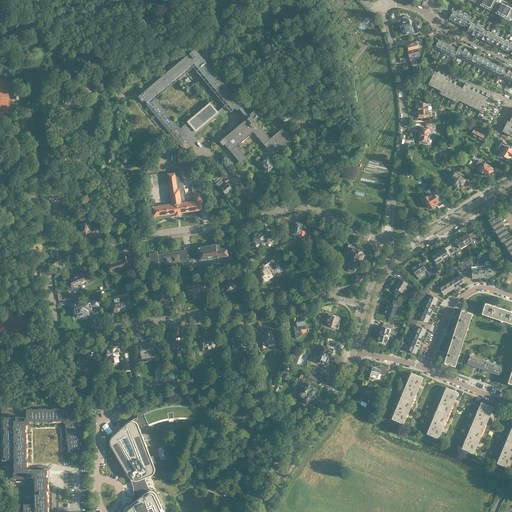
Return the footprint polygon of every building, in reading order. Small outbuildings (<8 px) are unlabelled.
[(479,0),(477,5),(480,7),(480,6),(485,8),(484,9),(485,9),(489,0),(479,0)] [(489,0),(485,9),(485,8),(490,11),(489,11),(492,13),(497,4),(494,3),(495,0),(494,0),(489,0)] [(497,4),(492,13),(495,15),(496,14),(500,16),(500,17),(506,5),(506,6),(501,3),(499,5),(497,4)] [(506,5),(500,17),(501,16),(505,19),(508,21),(511,13),(511,11),(510,11),(511,8),(506,6),(506,5)] [(454,22),(457,14),(452,12),(449,19),(449,20),(451,21),(452,21),(454,22)] [(459,24),(462,17),(457,14),(454,22),(456,24),(457,23),(459,24)] [(399,22),(401,29),(410,26),(408,20),(407,16),(402,17),(403,21),(399,22)] [(463,26),(467,19),(462,17),(459,24),(459,25),(461,26),(463,26)] [(467,19),(463,26),(464,27),(466,28),(468,29),(470,24),(472,21),(467,19)] [(468,29),(467,32),(472,35),(476,27),(470,24),(468,29)] [(410,26),(401,29),(402,32),(403,32),(404,35),(410,33),(410,34),(418,32),(415,25),(410,26)] [(476,27),(472,35),(476,37),(476,36),(477,36),(480,29),(476,27)] [(480,29),(477,36),(477,37),(481,39),(485,31),(480,29)] [(485,31),(481,39),(486,42),(486,41),(490,34),(485,31)] [(506,38),(507,37),(508,34),(506,33),(503,38),(504,38),(503,40),(500,39),(496,46),(497,46),(496,47),(499,48),(499,47),(501,48),(505,41),(506,38)] [(490,34),(486,41),(489,42),(488,43),(491,44),(491,43),(491,44),(495,36),(490,34)] [(495,36),(491,44),(493,45),(496,47),(496,46),(500,39),(495,36)] [(407,47),(407,51),(418,48),(422,47),(420,40),(416,41),(416,42),(407,44),(407,46),(407,47)] [(439,50),(443,43),(441,42),(441,41),(439,40),(438,40),(435,48),(439,50)] [(505,41),(501,48),(502,49),(501,49),(504,51),(504,50),(506,51),(510,44),(505,41)] [(444,43),(443,43),(439,50),(444,52),(448,45),(446,44),(446,43),(444,42),(444,43)] [(447,58),(449,55),(453,47),(451,46),(449,45),(448,45),(444,52),(447,54),(444,61),(446,62),(447,58)] [(454,57),(455,54),(458,50),(456,49),(456,48),(453,47),(453,48),(453,47),(449,55),(454,57)] [(460,57),(464,49),(460,47),(459,47),(458,50),(455,54),(460,57)] [(418,48),(407,51),(410,60),(411,66),(417,64),(416,57),(420,56),(419,52),(418,48)] [(193,136),(227,108),(230,112),(235,108),(237,110),(239,109),(241,107),(243,106),(195,49),(190,54),(191,55),(186,58),(186,57),(181,61),(182,62),(178,65),(177,64),(173,68),(173,69),(169,72),(164,75),(165,76),(161,80),(160,79),(155,82),(156,83),(152,87),(151,86),(147,90),(148,90),(143,94),(143,93),(138,97),(143,102),(145,100),(146,100),(147,102),(148,105),(147,105),(147,106),(151,110),(152,109),(154,111),(153,112),(152,112),(156,117),(156,116),(157,115),(159,117),(158,118),(158,119),(161,123),(162,123),(163,122),(166,126),(165,127),(168,132),(169,131),(170,130),(172,132),(170,133),(170,134),(174,138),(175,137),(177,139),(176,140),(175,140),(179,145),(180,144),(179,144),(181,143),(182,145),(181,146),(181,147),(183,149),(184,148),(186,150),(191,146),(188,144),(195,139),(193,136)] [(469,51),(464,49),(460,57),(465,59),(469,52),(468,52),(469,51)] [(470,62),(474,54),(469,51),(469,52),(465,59),(470,62)] [(478,56),(474,54),(470,62),(475,64),(478,57),(478,56)] [(480,67),(483,59),(483,58),(481,57),(481,58),(478,57),(475,64),(480,67)] [(485,60),(483,59),(480,67),(485,69),(488,61),(486,59),(485,60)] [(485,69),(489,71),(493,64),(491,63),(491,62),(489,61),(489,62),(488,61),(485,69)] [(494,74),(498,66),(496,65),(494,64),(493,64),(489,71),(494,74)] [(498,67),(498,66),(494,74),(499,76),(503,69),(501,68),(501,67),(499,66),(498,67)] [(504,79),(508,71),(503,68),(503,69),(499,76),(504,79)] [(464,102),(468,104),(467,105),(472,107),(472,106),(481,110),(480,111),(487,99),(486,98),(486,99),(478,95),(478,94),(476,93),(476,94),(469,90),(471,86),(465,83),(462,90),(446,82),(448,79),(439,75),(441,71),(439,70),(438,73),(437,73),(437,74),(435,73),(434,72),(428,85),(429,85),(429,84),(442,90),(440,94),(440,95),(441,93),(458,101),(457,103),(458,103),(459,101),(463,103),(464,102)] [(241,107),(239,109),(248,118),(226,137),(225,136),(223,137),(224,138),(220,141),(223,146),(225,144),(241,163),(250,156),(248,154),(246,156),(237,146),(254,132),(272,153),(276,150),(279,153),(282,150),(281,148),(293,138),(286,129),(284,130),(283,128),(270,138),(255,120),(260,116),(254,110),(250,114),(251,116),(249,117),(241,107)] [(511,108),(511,111),(511,118),(510,124),(508,123),(504,131),(503,131),(503,132),(511,136),(511,108)] [(431,110),(428,110),(419,110),(420,118),(423,118),(423,117),(431,116),(431,112),(432,112),(431,110)] [(473,130),(471,134),(482,140),(483,139),(484,140),(485,136),(477,132),(478,129),(475,127),(473,130)] [(509,147),(508,147),(505,145),(507,143),(506,142),(507,140),(501,136),(500,138),(502,139),(500,142),(501,143),(498,148),(503,151),(501,154),(508,159),(510,158),(511,155),(511,150),(510,148),(509,147)] [(260,162),(268,171),(269,171),(271,170),(271,169),(272,168),(274,167),(274,166),(275,165),(268,157),(266,154),(263,157),(264,158),(260,162)] [(479,169),(480,170),(480,171),(488,176),(493,168),(485,163),(484,164),(482,163),(483,163),(480,161),(478,165),(480,166),(479,169)] [(459,184),(462,186),(466,179),(463,178),(464,175),(457,171),(456,173),(455,172),(453,173),(451,175),(452,177),(454,178),(451,183),(457,187),(459,184)] [(151,201),(153,217),(175,214),(176,216),(181,215),(180,213),(203,210),(201,192),(199,192),(198,184),(192,185),(194,199),(190,200),(190,201),(187,202),(187,200),(185,200),(184,188),(183,188),(182,176),(180,176),(179,173),(175,173),(168,174),(171,196),(167,196),(168,203),(164,204),(164,205),(160,205),(160,204),(156,205),(155,200),(152,200),(151,201)] [(232,188),(227,183),(224,185),(223,185),(222,183),(223,182),(220,179),(215,183),(218,186),(219,186),(221,188),(220,188),(225,194),(232,188)] [(424,190),(428,195),(423,198),(425,201),(423,202),(426,207),(428,206),(429,208),(431,209),(434,208),(434,206),(434,205),(439,202),(437,199),(438,198),(438,197),(438,196),(437,195),(436,195),(435,195),(431,190),(434,188),(429,180),(425,182),(428,187),(424,190)] [(488,220),(491,224),(500,219),(497,214),(488,220)] [(491,224),(494,229),(503,223),(500,219),(491,224)] [(90,224),(88,223),(85,222),(81,224),(79,224),(77,228),(79,229),(82,233),(86,234),(90,232),(94,233),(95,229),(91,227),(90,224)] [(306,231),(302,231),(301,230),(302,224),(296,222),(295,226),(292,226),(290,235),(295,237),(294,237),(304,240),(306,231)] [(494,229),(496,232),(505,227),(503,223),(494,229)] [(496,232),(499,237),(508,232),(505,227),(496,232)] [(259,231),(261,243),(273,241),(271,232),(266,233),(265,230),(259,231)] [(261,243),(259,231),(252,233),(253,236),(248,237),(250,246),(261,243)] [(461,236),(466,244),(472,241),(474,240),(477,244),(481,242),(478,237),(477,238),(477,237),(474,231),(469,235),(467,233),(461,236)] [(503,241),(510,236),(508,232),(499,237),(502,242),(503,241)] [(503,241),(505,245),(511,240),(511,236),(511,235),(510,236),(503,241)] [(466,244),(461,236),(455,240),(456,242),(451,245),(455,251),(458,250),(459,250),(460,250),(460,249),(460,248),(466,244)] [(158,254),(158,252),(149,253),(152,270),(160,269),(159,265),(164,264),(165,265),(180,262),(180,261),(200,258),(200,259),(213,258),(218,258),(218,257),(228,256),(227,248),(221,249),(220,243),(211,244),(212,245),(198,247),(198,248),(189,250),(189,247),(184,248),(185,250),(158,254)] [(438,251),(443,259),(449,255),(451,256),(452,254),(451,254),(455,252),(451,246),(446,249),(444,247),(438,251)] [(349,255),(361,261),(364,255),(361,253),(362,252),(358,250),(358,251),(352,248),(349,255)] [(286,267),(283,250),(278,250),(275,251),(276,254),(279,254),(281,268),(286,267)] [(443,259),(438,251),(431,255),(437,263),(443,259)] [(114,272),(115,275),(128,271),(131,270),(131,268),(129,262),(132,261),(131,258),(130,258),(129,255),(111,261),(111,262),(105,264),(108,274),(114,272)] [(361,261),(349,255),(348,257),(350,258),(349,260),(348,259),(346,263),(345,264),(344,266),(344,267),(346,268),(347,267),(348,266),(350,268),(348,270),(353,273),(354,270),(355,270),(358,264),(359,264),(361,261)] [(271,258),(258,266),(261,269),(259,270),(259,271),(257,273),(259,278),(262,283),(268,279),(266,278),(271,275),(266,267),(274,261),(271,258)] [(415,273),(417,276),(427,270),(429,273),(431,271),(425,262),(422,263),(421,261),(411,268),(413,269),(411,271),(414,274),(415,273)] [(485,268),(486,276),(486,277),(489,277),(489,276),(492,276),(492,274),(495,274),(494,266),(491,266),(491,265),(484,266),(485,268)] [(77,276),(81,286),(87,284),(88,285),(94,282),(92,278),(91,278),(88,273),(84,275),(83,273),(77,276)] [(456,276),(460,284),(466,280),(462,273),(456,276)] [(81,286),(77,276),(70,279),(70,280),(69,281),(69,279),(65,281),(70,291),(81,286),(81,287),(81,286)] [(451,280),(456,288),(458,287),(457,285),(460,284),(456,276),(451,280)] [(238,290),(238,285),(237,280),(235,280),(234,278),(224,279),(225,285),(224,285),(225,290),(226,290),(226,292),(229,291),(229,292),(233,292),(233,291),(238,290)] [(395,287),(397,289),(395,292),(399,295),(407,283),(400,279),(395,287)] [(451,280),(445,283),(449,290),(454,287),(455,289),(456,288),(451,280)] [(188,289),(188,293),(187,293),(188,299),(192,299),(198,298),(197,295),(205,293),(207,293),(205,284),(203,284),(202,282),(196,283),(196,286),(187,287),(187,289),(188,289)] [(449,290),(445,283),(439,287),(439,286),(436,288),(439,293),(442,291),(444,294),(449,290)] [(414,290),(421,294),(424,289),(417,285),(414,290)] [(158,303),(160,303),(160,305),(164,304),(164,303),(170,302),(168,288),(162,289),(161,291),(161,294),(157,294),(156,294),(155,294),(154,295),(154,297),(154,298),(155,299),(156,299),(158,299),(158,303)] [(427,301),(435,304),(437,298),(430,295),(427,301)] [(92,308),(94,308),(93,301),(91,302),(90,300),(71,304),(75,319),(90,315),(89,311),(92,310),(92,308)] [(397,306),(400,307),(402,303),(393,300),(392,304),(388,302),(384,314),(394,317),(397,306)] [(127,306),(126,301),(123,301),(123,302),(111,304),(113,313),(125,310),(124,307),(127,306)] [(425,307),(434,310),(435,307),(434,307),(435,304),(427,301),(425,307)] [(485,303),(484,303),(483,309),(482,314),(499,319),(503,308),(496,306),(496,304),(493,303),(493,305),(485,303)] [(425,307),(422,313),(430,316),(431,316),(432,313),(431,313),(432,310),(433,311),(434,310),(425,307)] [(456,319),(458,320),(455,329),(466,332),(472,313),(468,312),(469,310),(463,308),(462,310),(461,309),(459,317),(456,316),(456,319)] [(499,319),(511,323),(511,308),(511,309),(511,311),(503,308),(499,319)] [(430,316),(422,313),(420,319),(427,322),(430,316)] [(337,317),(336,317),(329,315),(326,325),(338,329),(340,324),(338,323),(339,322),(340,322),(340,321),(340,320),(340,319),(340,318),(339,317),(338,316),(337,316),(337,317)] [(306,329),(305,319),(293,321),(296,339),(302,334),(301,330),(302,330),(306,329)] [(380,333),(389,335),(389,332),(391,332),(392,329),(393,329),(394,325),(387,323),(386,327),(382,326),(380,333)] [(415,332),(423,335),(426,329),(417,325),(414,331),(415,332)] [(452,337),(449,346),(460,350),(466,332),(455,329),(453,334),(451,334),(450,337),(452,337)] [(276,342),(275,336),(273,336),(272,335),(272,336),(271,330),(266,331),(266,335),(260,337),(261,348),(265,348),(265,344),(276,342)] [(415,332),(413,338),(421,341),(422,342),(423,338),(422,338),(423,335),(415,332)] [(389,335),(380,333),(378,341),(387,343),(388,339),(389,339),(390,336),(389,335)] [(246,339),(241,340),(241,338),(240,338),(239,335),(230,336),(230,340),(231,340),(233,353),(235,354),(237,354),(238,352),(238,348),(247,346),(246,339)] [(214,338),(213,337),(211,338),(200,340),(201,349),(206,349),(206,352),(215,351),(214,347),(216,347),(214,338)] [(184,344),(183,341),(182,342),(181,341),(182,341),(181,338),(175,338),(175,342),(170,342),(170,346),(168,347),(168,350),(171,350),(174,350),(175,356),(183,355),(182,351),(187,351),(186,344),(184,344)] [(410,344),(419,348),(421,345),(419,344),(421,341),(413,338),(410,344)] [(140,345),(142,358),(154,356),(152,343),(140,345)] [(317,352),(330,357),(331,357),(333,350),(330,349),(330,348),(326,347),(327,345),(322,343),(322,344),(319,343),(318,347),(319,347),(317,352)] [(419,348),(410,344),(409,343),(406,349),(416,353),(418,348),(419,348)] [(445,364),(451,366),(451,365),(455,366),(460,350),(449,346),(447,352),(445,352),(444,354),(446,355),(444,363),(445,363),(445,364)] [(107,349),(107,350),(107,354),(107,358),(109,358),(109,357),(110,357),(111,363),(118,362),(117,357),(118,357),(118,353),(120,352),(119,349),(117,349),(117,348),(110,349),(110,348),(107,349)] [(292,365),(293,365),(293,363),(296,364),(298,359),(297,358),(299,353),(298,352),(296,357),(291,356),(288,363),(292,365)] [(330,357),(317,352),(314,360),(327,365),(330,357)] [(95,357),(87,358),(87,355),(77,356),(78,363),(77,363),(77,370),(86,369),(86,365),(96,364),(95,357)] [(487,361),(470,355),(467,363),(484,369),(487,361)] [(484,369),(499,375),(502,366),(487,361),(484,369)] [(386,368),(381,367),(375,365),(375,367),(373,367),(370,376),(369,379),(373,380),(373,378),(375,378),(378,379),(380,372),(382,372),(381,374),(385,375),(386,368)] [(321,379),(324,369),(318,367),(315,376),(321,379)] [(215,372),(217,380),(224,379),(222,371),(215,372)] [(392,419),(404,424),(423,377),(411,372),(392,419)] [(307,378),(315,382),(317,378),(310,374),(307,378)] [(311,396),(312,396),(317,389),(312,386),(303,380),(299,387),(300,388),(311,396)] [(278,389),(280,391),(282,388),(277,384),(272,391),(275,393),(278,389)] [(427,433),(439,438),(458,392),(446,387),(427,433)] [(311,396),(300,388),(295,395),(302,399),(301,401),(305,404),(311,396)] [(373,402),(378,393),(372,390),(370,395),(364,392),(364,393),(361,392),(357,401),(361,403),(362,400),(367,403),(369,400),(373,402)] [(462,448),(474,453),(493,407),(481,402),(462,448)] [(135,418),(131,421),(132,421),(133,421),(134,421),(135,421),(135,422),(137,423),(138,424),(138,427),(147,422),(148,425),(149,424),(152,422),(156,421),(160,420),(164,419),(168,418),(168,419),(169,419),(173,418),(174,418),(174,417),(178,417),(182,417),(186,417),(190,418),(194,418),(194,419),(196,407),(193,407),(189,406),(186,406),(182,406),(179,406),(175,406),(171,406),(167,407),(163,407),(160,408),(155,409),(151,411),(147,412),(143,414),(139,416),(135,418)] [(47,511),(47,480),(47,469),(46,469),(27,469),(26,424),(27,424),(28,424),(28,422),(64,422),(64,424),(65,424),(67,442),(69,452),(71,451),(79,450),(81,450),(77,420),(71,421),(69,420),(65,416),(65,408),(40,409),(25,409),(25,417),(18,417),(18,416),(17,416),(14,416),(14,417),(5,418),(1,418),(1,424),(1,432),(2,454),(2,460),(4,460),(13,459),(13,464),(13,478),(15,478),(26,478),(26,477),(30,477),(33,477),(34,504),(25,504),(23,504),(23,511),(47,511)] [(110,441),(110,442),(110,444),(111,445),(111,446),(134,485),(135,487),(136,489),(136,491),(137,493),(137,496),(133,498),(133,499),(135,501),(127,507),(126,508),(126,509),(125,510),(125,511),(164,511),(156,495),(155,493),(154,492),(151,491),(149,490),(148,489),(146,488),(145,487),(144,485),(143,484),(142,482),(142,480),(141,479),(151,475),(152,474),(153,474),(154,473),(154,472),(154,471),(155,470),(155,469),(154,467),(138,427),(138,424),(137,423),(135,422),(135,421),(134,421),(133,421),(132,421),(131,421),(130,421),(129,421),(128,422),(112,436),(112,437),(111,439),(110,440),(110,441)] [(511,427),(497,463),(509,468),(511,460),(511,427)]
